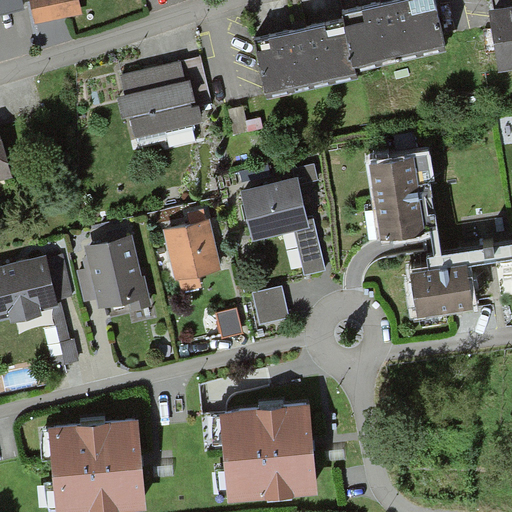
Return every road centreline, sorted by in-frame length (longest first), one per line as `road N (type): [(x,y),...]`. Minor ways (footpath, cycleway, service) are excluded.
road 1 (residential): [(311,336),(0,410)]
road 2 (residential): [(0,73),(232,0)]
road 3 (residential): [(412,511),(378,480),(356,373)]
road 4 (residential): [(385,350),(383,316),(358,298),(325,306),(311,336)]
road 5 (residential): [(385,350),(511,334)]
